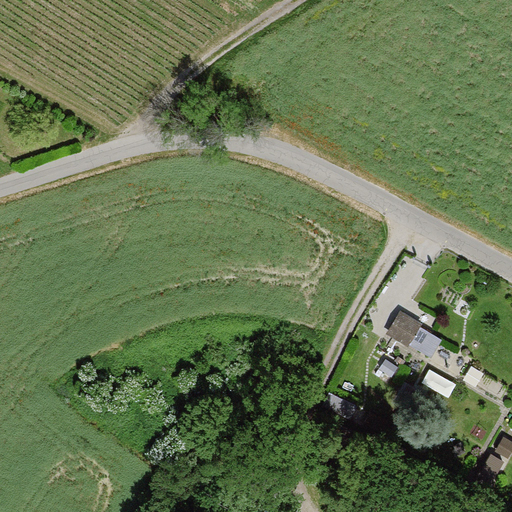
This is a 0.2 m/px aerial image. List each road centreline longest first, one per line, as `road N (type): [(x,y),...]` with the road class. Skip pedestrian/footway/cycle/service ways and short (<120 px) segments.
road 1 (unclassified): [(511,270),(318,166),(227,139),(125,147),(0,186)]
road 2 (track): [(412,216),(298,431),(294,466),(311,511)]
road 3 (track): [(140,144),(168,95),(297,0)]
